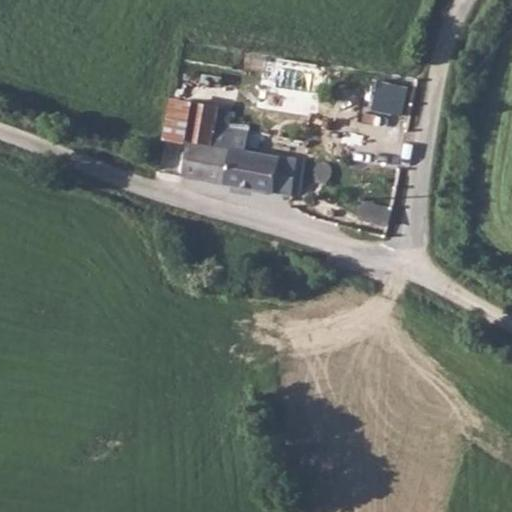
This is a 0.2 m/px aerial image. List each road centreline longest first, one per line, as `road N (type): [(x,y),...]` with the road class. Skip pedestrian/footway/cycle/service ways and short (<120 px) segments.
road 1 (unclassified): [(401,267),(166,196),(0,131)]
road 2 (unclassified): [(401,267),(442,53),(462,0)]
road 3 (unclassified): [(511,329),(401,267)]
